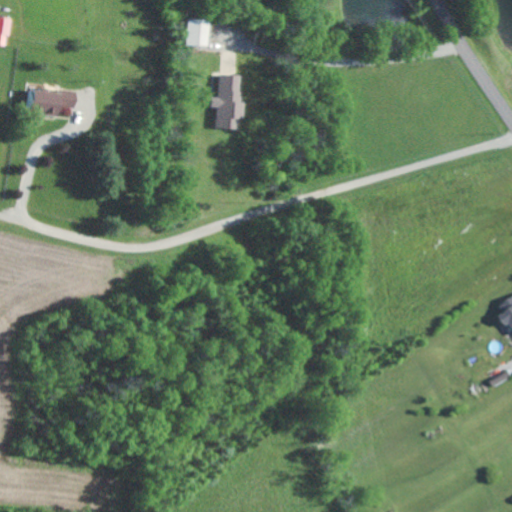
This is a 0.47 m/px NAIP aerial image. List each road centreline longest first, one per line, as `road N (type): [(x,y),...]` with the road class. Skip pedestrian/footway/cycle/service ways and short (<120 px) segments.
road 1 (residential): [(511,137),(158,244),(117,246),(0,214)]
road 2 (residential): [(511,124),(436,0)]
